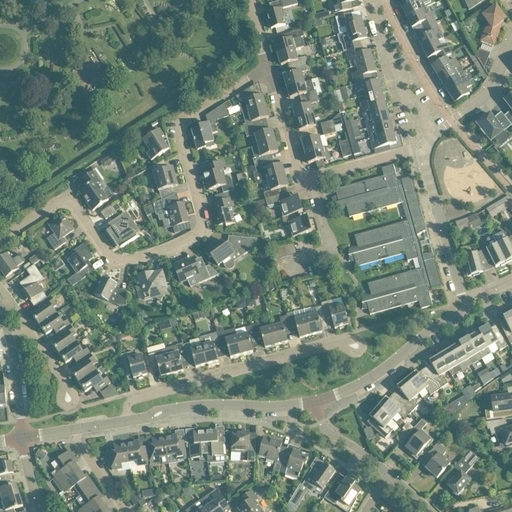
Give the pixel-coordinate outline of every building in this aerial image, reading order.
[(296,0),(285,0),(281,1),(283,9),(298,5),(296,0)] [(333,15),(343,12),(352,10),(350,3),(357,1),(356,0),(336,0),(337,0),(337,3),(336,5),(331,7),(333,15)] [(407,6),(402,8),(407,19),(428,8),(425,2),(425,1),(424,0),(404,0),(407,6)] [(481,41),(484,42),(494,46),(501,26),(499,24),(506,20),(496,6),(483,16),(488,23),(481,41)] [(428,8),(407,19),(412,29),(418,26),(420,31),(436,23),(431,13),(428,8)] [(271,29),(281,27),(285,26),(281,9),(266,13),(269,21),(268,21),(269,27),(270,27),(271,29)] [(340,17),(336,18),(339,28),(339,29),(346,27),(347,33),(364,28),(361,17),(353,19),(352,14),(340,17)] [(423,36),(418,39),(423,49),(438,42),(444,39),(436,23),(420,31),(423,36)] [(347,33),(340,35),(341,41),(343,41),(346,52),(361,47),(360,41),(367,39),(364,28),(347,33)] [(302,48),(300,38),(304,37),(302,30),(286,35),(288,40),(275,43),(278,55),(295,50),(302,48)] [(438,42),(423,49),(428,60),(435,56),(438,61),(448,56),(452,54),(447,44),(441,47),(438,42)] [(361,47),(346,52),(350,68),(357,67),(373,62),(370,51),(367,52),(363,53),(361,47)] [(491,54),(481,50),(479,49),(476,57),(484,69),(484,70),(484,69),(491,54)] [(310,57),(306,58),(306,57),(297,59),(295,50),(278,55),(281,66),(291,63),(292,68),(308,64),(312,63),(310,57)] [(440,61),(432,67),(437,76),(458,63),(455,59),(449,63),(446,57),(440,61)] [(96,79),(101,73),(99,70),(101,67),(90,58),(83,68),(96,79)] [(358,72),(352,74),(355,85),(359,84),(372,81),(371,75),(376,73),(373,62),(357,67),(358,72)] [(458,63),(437,76),(443,85),(463,72),(460,67),(458,63)] [(287,87),(304,83),(301,73),(310,71),(308,64),(292,68),(294,73),(284,76),(287,87)] [(463,72),(443,85),(449,94),(453,92),(469,82),(473,79),(472,77),(468,76),(466,77),(463,72)] [(316,91),(314,91),(311,81),(304,83),(287,87),(290,99),(302,95),(303,101),(318,97),(316,91)] [(365,96),(382,91),(379,81),(356,87),(357,92),(363,90),(365,96)] [(453,92),(449,94),(455,104),(469,95),(466,89),(472,86),(469,82),(453,92)] [(262,96),(257,97),(254,86),(236,97),(240,103),(246,102),(249,111),(242,113),(265,107),(262,96)] [(384,102),(384,101),(386,100),(384,95),(383,96),(382,91),(365,96),(367,102),(360,103),(362,108),(384,102)] [(501,114),(511,126),(511,127),(511,93),(506,97),(507,99),(504,101),(511,110),(511,113),(511,114),(510,112),(504,117),(501,113),(501,114)] [(296,120),(313,115),(310,105),(319,102),(318,97),(303,101),(304,106),(293,109),(296,120)] [(371,117),(387,112),(384,102),(362,108),(363,113),(369,111),(371,117)] [(225,104),(217,109),(218,113),(215,114),(217,120),(229,117),(225,104)] [(257,128),(256,122),(269,118),(265,107),(242,113),(245,124),(243,125),(245,131),(257,128)] [(367,129),(390,123),(387,112),(371,117),(372,122),(366,124),(367,129)] [(505,131),(511,126),(501,114),(494,119),(490,115),(490,114),(489,115),(478,124),(477,124),(477,125),(478,125),(482,131),(485,136),(486,135),(490,141),(491,142),(492,141),(491,141),(503,132),(504,132),(505,130),(505,131)] [(299,131),(309,129),(316,127),(313,115),(296,120),(299,131)] [(192,131),(198,150),(206,148),(205,145),(214,142),(211,134),(218,133),(214,121),(215,121),(207,123),(208,124),(199,127),(200,129),(192,131)] [(322,130),(334,127),(333,121),(321,124),(322,130)] [(348,134),(353,133),(350,122),(349,123),(345,124),(348,134)] [(377,138),(393,133),(390,123),(367,129),(369,134),(375,132),(377,138)] [(324,137),(336,133),(334,127),(322,130),(324,137)] [(272,130),(262,133),(259,134),(257,128),(245,131),(247,138),(255,135),(258,146),(275,141),(272,130)] [(151,161),(162,155),(169,150),(170,150),(166,135),(167,141),(164,143),(162,139),(164,137),(159,130),(143,141),(148,148),(149,147),(151,151),(147,154),(151,161)] [(378,143),(372,145),(373,150),(396,144),(393,133),(377,138),(378,143)] [(322,148),(326,147),(323,137),(319,138),(319,137),(302,142),(305,153),(322,148)] [(254,166),(268,162),(266,156),(278,153),(275,141),(258,146),(261,157),(253,159),(254,166)] [(352,156),(349,146),(348,141),(339,143),(343,158),(352,156)] [(351,145),(354,155),(361,154),(358,143),(351,145)] [(308,164),(325,160),(326,162),(332,160),(326,147),(322,148),(305,153),(308,164)] [(109,165),(120,158),(117,152),(106,159),(109,165)] [(155,166),(152,168),(153,172),(158,192),(160,191),(171,188),(178,186),(172,167),(166,169),(164,161),(155,166)] [(226,176),(224,177),(222,171),(224,170),(222,162),(205,167),(208,179),(205,179),(205,180),(206,180),(209,191),(222,187),(224,193),(223,193),(223,194),(234,191),(230,179),(226,176)] [(268,181),(285,176),(281,165),(269,168),(268,162),(254,166),(256,172),(265,170),(268,181)] [(427,231),(412,177),(401,180),(402,185),(399,186),(393,166),(382,169),(384,177),(335,190),(339,203),(334,204),(338,211),(339,210),(347,208),(350,218),(402,203),(407,222),(355,236),(357,246),(349,248),(349,245),(349,262),(349,256),(353,255),(357,268),(405,254),(407,262),(418,259),(421,269),(368,284),(371,294),(363,296),(363,293),(362,293),(362,310),(363,310),(363,304),(367,303),(370,315),(419,302),(421,310),(432,306),(427,289),(431,287),(432,290),(442,287),(433,254),(432,254),(422,255),(422,247),(419,239),(417,236),(426,231),(427,231)] [(93,212),(101,206),(108,201),(97,185),(100,183),(93,172),(81,180),(86,187),(79,192),(93,212)] [(276,190),(288,187),(285,176),(268,181),(271,191),(264,193),(265,200),(278,196),(276,190)] [(78,190),(85,186),(81,181),(75,185),(78,190)] [(291,202),(291,199),(289,193),(278,196),(265,200),(257,202),(258,205),(267,203),(268,207),(270,208),(275,207),(275,208),(280,207),(283,217),(282,218),(303,212),(300,204),(300,203),(299,203),(297,204),(297,203),(298,203),(298,202),(298,201),(298,200),(297,199),(296,199),(295,199),(294,199),(294,200),(293,200),(293,201),(291,202)] [(153,205),(143,210),(146,217),(155,213),(156,215),(159,216),(160,221),(163,220),(170,218),(173,228),(181,225),(189,223),(188,221),(184,204),(180,205),(176,194),(173,195),(162,200),(153,205)] [(226,227),(235,224),(233,215),(234,215),(230,199),(215,203),(218,217),(216,218),(219,227),(225,225),(226,227)] [(495,205),(498,209),(507,204),(504,199),(495,205)] [(489,215),(498,209),(495,205),(486,210),(489,215)] [(111,207),(101,213),(106,220),(116,213),(111,207)] [(301,222),(300,218),(298,214),(303,213),(303,212),(282,218),(285,228),(289,227),(293,238),(312,232),(309,224),(309,223),(308,223),(306,224),(306,223),(307,223),(307,222),(307,221),(307,220),(307,219),(306,219),(305,219),(304,219),(303,219),(303,220),(303,221),(301,222)] [(481,220),(478,215),(467,219),(470,225),(481,220)] [(63,238),(66,236),(74,230),(66,219),(60,218),(49,226),(55,234),(47,240),(55,251),(66,243),(63,238)] [(138,232),(130,221),(127,223),(122,222),(120,219),(116,222),(109,227),(111,226),(113,228),(107,232),(106,230),(106,231),(117,247),(119,245),(121,246),(123,248),(140,236),(139,236),(137,237),(134,232),(136,230),(137,233),(138,232)] [(467,219),(456,223),(459,232),(470,228),(467,219)] [(511,236),(507,239),(504,232),(492,237),(496,244),(497,244),(507,264),(511,261),(511,260),(511,259),(511,248),(511,247),(511,236)] [(501,267),(507,264),(497,244),(496,244),(492,237),(487,240),(486,245),(487,249),(482,251),(485,260),(490,258),(495,268),(501,266),(501,267)] [(221,241),(205,252),(210,259),(212,258),(218,266),(222,263),(226,268),(230,268),(232,268),(234,265),(235,262),(231,257),(239,251),(243,257),(256,247),(257,239),(237,238),(237,244),(232,244),(228,246),(228,245),(226,247),(221,241)] [(72,288),(79,282),(87,277),(83,270),(88,267),(85,264),(93,259),(84,244),(71,253),(73,256),(67,261),(77,274),(67,281),(72,288)] [(272,250),(275,259),(296,253),(293,244),(272,250)] [(480,262),(485,260),(482,251),(466,256),(469,267),(465,268),(467,277),(473,276),(474,277),(479,275),(479,274),(483,273),(480,262)] [(43,259),(39,253),(29,260),(33,266),(43,259)] [(19,256),(12,261),(7,254),(0,258),(0,269),(6,278),(14,272),(18,269),(17,267),(24,263),(19,256)] [(210,266),(206,268),(205,267),(198,270),(194,259),(182,264),(182,262),(173,266),(181,283),(187,281),(186,279),(192,276),(193,278),(195,277),(198,285),(219,275),(210,266)] [(37,306),(47,299),(37,284),(44,279),(34,265),(26,271),(30,277),(19,284),(23,290),(20,293),(26,301),(29,299),(34,308),(37,306)] [(166,284),(164,277),(162,271),(153,273),(138,277),(139,280),(135,287),(142,291),(145,300),(154,298),(161,302),(165,295),(167,295),(164,284),(166,284)] [(126,306),(127,300),(127,290),(126,290),(126,291),(116,291),(114,290),(117,284),(104,278),(95,296),(108,302),(111,296),(118,299),(117,306),(126,306)] [(39,326),(57,314),(53,308),(57,306),(50,297),(47,299),(37,306),(37,307),(40,305),(43,310),(33,317),(39,326)] [(349,325),(343,305),(335,308),(333,300),(321,304),(322,307),(325,319),(331,317),(334,329),(339,328),(340,330),(344,328),(344,327),(349,325)] [(319,321),(325,319),(322,307),(315,309),(316,315),(306,317),(311,336),(322,333),(319,321)] [(311,336),(306,317),(296,320),(294,313),(287,315),(287,316),(280,318),(282,324),(271,327),(276,345),(288,342),(284,330),(296,327),(300,339),(311,336)] [(511,313),(503,318),(508,327),(503,330),(510,345),(511,344),(511,313)] [(59,333),(71,326),(65,317),(61,320),(57,314),(39,326),(46,336),(56,329),(59,333)] [(276,345),(271,327),(261,330),(259,324),(252,326),(256,338),(262,337),(265,349),(276,345)] [(59,355),(77,343),(73,337),(77,334),(71,326),(59,333),(63,338),(53,345),(59,355)] [(250,340),(256,338),(252,326),(235,331),(242,355),(253,352),(250,340)] [(500,351),(508,347),(503,338),(498,342),(489,326),(479,332),(488,348),(495,344),(500,351)] [(242,355),(235,331),(234,329),(225,332),(224,330),(219,327),(215,329),(218,336),(221,348),(227,346),(230,358),(242,355)] [(488,348),(479,332),(469,338),(478,354),(481,359),(491,353),(488,348)] [(215,350),(221,348),(218,336),(200,341),(202,346),(207,365),(218,362),(215,350)] [(471,365),(481,359),(478,354),(469,338),(459,344),(469,360),(471,365)] [(79,362),(91,354),(85,346),(81,348),(77,343),(59,355),(66,364),(76,357),(79,362)] [(202,346),(192,349),(190,343),(183,345),(183,344),(186,358),(192,356),(196,368),(207,365),(202,346)] [(180,359),(186,358),(183,344),(175,346),(165,349),(172,374),(184,371),(180,359)] [(462,371),(471,365),(469,360),(459,344),(449,349),(462,371)] [(161,378),(172,374),(165,349),(148,353),(152,367),(158,366),(161,378)] [(452,376),(462,371),(449,349),(439,355),(449,371),(452,376)] [(147,375),(145,365),(142,355),(133,358),(132,352),(120,355),(124,369),(130,367),(133,379),(138,378),(139,379),(143,378),(142,377),(147,375)] [(79,383),(97,371),(93,365),(97,363),(91,354),(79,362),(82,367),(72,374),(79,383)] [(443,375),(449,371),(439,355),(429,361),(433,367),(426,371),(439,390),(449,384),(443,375)] [(502,384),(511,377),(511,370),(499,379),(502,384)] [(110,383),(104,374),(101,377),(97,371),(79,383),(86,393),(93,388),(96,386),(99,391),(96,392),(97,393),(110,383)] [(430,396),(439,390),(426,371),(420,376),(416,372),(407,380),(419,395),(425,389),(430,396)] [(487,382),(492,379),(488,373),(483,376),(487,382)] [(412,400),(419,395),(407,380),(397,387),(401,392),(395,397),(411,413),(418,406),(412,400)] [(475,391),(481,387),(478,383),(472,387),(475,391)] [(471,388),(462,393),(468,402),(477,397),(471,388)] [(108,389),(101,394),(104,400),(114,397),(108,389)] [(493,411),(485,412),(486,421),(506,418),(505,412),(511,410),(511,395),(491,399),(493,411)] [(404,420),(411,413),(395,397),(390,402),(386,398),(378,407),(392,420),(398,414),(404,420)] [(387,426),(392,420),(378,407),(370,416),(374,420),(369,425),(385,439),(393,431),(387,426)] [(417,460),(423,453),(422,451),(427,446),(428,447),(434,441),(422,430),(427,424),(422,420),(413,430),(418,434),(406,448),(410,452),(409,454),(417,461),(417,460)] [(511,428),(508,430),(504,420),(505,420),(506,420),(485,423),(486,423),(487,423),(491,436),(492,436),(495,434),(498,442),(503,440),(506,449),(511,447),(511,428)] [(367,440),(374,438),(371,427),(364,430),(367,440)] [(404,430),(396,439),(401,444),(409,435),(404,430)] [(223,444),(225,444),(225,439),(218,439),(217,431),(205,432),(208,462),(209,462),(209,463),(226,462),(226,455),(224,455),(223,444)] [(200,463),(208,462),(205,432),(193,433),(194,441),(186,442),(187,447),(190,447),(191,459),(200,459),(200,463)] [(255,462),(256,444),(256,434),(249,434),(249,432),(242,432),(242,434),(232,433),(231,453),(241,453),(240,462),(255,462)] [(186,459),(185,449),(184,442),(178,443),(177,435),(172,436),(172,437),(165,439),(168,457),(169,464),(181,462),(182,460),(186,459)] [(168,457),(165,439),(157,440),(157,438),(152,439),(153,447),(148,447),(150,465),(161,463),(160,458),(161,458),(162,465),(168,464),(167,457),(169,464),(168,457)] [(279,473),(284,458),(287,449),(281,447),(282,442),(276,441),(276,442),(263,439),(259,456),(267,458),(266,459),(275,462),(273,471),(279,473)] [(148,465),(147,455),(145,448),(140,449),(139,441),(134,442),(134,444),(126,445),(129,463),(137,462),(138,467),(148,465)] [(129,463),(126,445),(119,446),(119,444),(114,445),(115,453),(109,454),(112,471),(122,469),(122,465),(129,463)] [(437,479),(444,471),(450,464),(442,457),(445,454),(445,452),(445,450),(438,444),(424,460),(429,465),(426,469),(437,479)] [(303,465),(306,466),(309,456),(299,453),(300,449),(289,445),(279,472),(285,474),(285,475),(286,475),(286,473),(299,478),(303,465)] [(57,487),(80,470),(74,462),(76,461),(69,451),(55,461),(62,470),(53,476),(55,479),(52,480),(57,487)] [(464,476),(470,469),(479,459),(470,451),(452,471),(457,476),(448,486),(453,491),(452,492),(458,498),(464,491),(462,490),(470,481),(464,476)] [(0,482),(3,482),(6,481),(5,481),(4,476),(13,474),(11,463),(11,462),(8,463),(0,464),(0,482)] [(306,478),(301,486),(307,490),(312,493),(317,486),(323,490),(330,480),(335,472),(333,471),(334,469),(333,468),(330,466),(327,465),(327,466),(325,465),(318,474),(312,470),(306,478)] [(76,499),(95,486),(88,477),(85,478),(80,470),(57,487),(60,492),(63,490),(65,493),(74,488),(80,496),(76,499)] [(328,492),(324,499),(334,506),(338,500),(352,509),(356,502),(357,500),(355,499),(361,491),(353,486),(355,484),(347,479),(340,488),(334,484),(328,492)] [(3,482),(0,482),(0,493),(2,500),(2,501),(20,495),(16,484),(4,488),(3,482)] [(95,511),(105,506),(99,498),(101,496),(95,486),(76,499),(83,508),(78,511),(95,511)] [(299,486),(286,507),(289,511),(291,511),(295,506),(297,508),(307,490),(301,486),(299,486)] [(228,506),(222,498),(216,490),(200,502),(206,509),(207,511),(222,511),(221,510),(228,506)] [(239,511),(262,511),(255,503),(258,501),(252,491),(240,500),(244,505),(238,509),(239,511)] [(178,492),(171,494),(176,501),(182,497),(178,492)] [(137,494),(129,500),(134,506),(141,501),(137,494)] [(0,511),(11,511),(11,510),(23,507),(20,495),(2,501),(2,500),(0,500),(0,511)] [(139,503),(142,508),(147,504),(143,500),(139,503)] [(207,511),(206,509),(200,502),(185,511),(207,511)]
